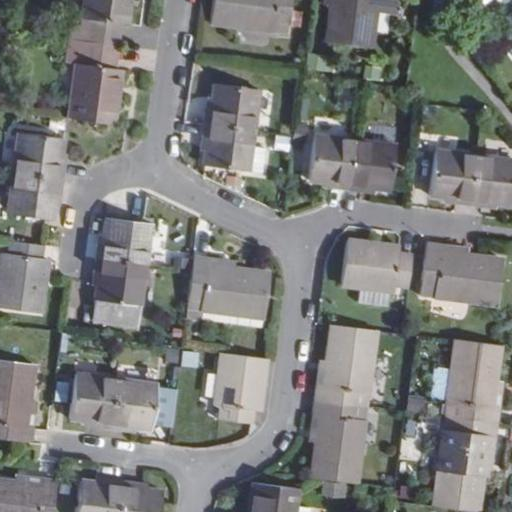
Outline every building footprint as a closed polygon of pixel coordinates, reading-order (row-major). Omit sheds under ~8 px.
[(126,24),(128,0),(83,0),(81,18),(87,19),(84,40),(116,45),(119,23),(126,24)] [(212,0),(210,20),(286,32),(290,0),(212,0)] [(370,47),(375,0),(330,0),(326,42),(370,47)] [(113,69),(116,45),(84,40),(81,64),(75,64),(69,118),(112,123),(120,70),(113,69)] [(303,54),(302,68),(327,70),(328,55),(303,54)] [(254,130),(259,90),(215,83),(211,111),(206,111),(204,124),(254,130)] [(251,147),(254,130),(204,124),(203,139),(207,139),(204,165),(248,171),(251,147)] [(62,139),(17,133),(12,172),(61,179),(63,165),(59,165),(62,139)] [(335,186),(349,188),(355,140),(314,135),(309,178),(335,181),(335,186)] [(395,145),(355,140),(349,188),(361,189),(361,185),(389,188),(395,145)] [(265,148),(251,147),(248,171),(262,172),(265,148)] [(470,203),(476,155),(435,150),(430,194),(455,198),(455,201),(470,203)] [(511,181),(511,160),(476,155),(470,203),(483,204),(484,201),(509,204),(511,181)] [(59,194),(61,179),(12,172),(6,213),(52,220),(55,193),(59,194)] [(144,265),(150,224),(105,218),(101,244),(99,244),(97,258),(144,265)] [(396,252),(397,246),(345,239),(339,284),(356,286),(387,290),(391,290),(392,285),(405,286),(410,254),(396,252)] [(40,258),(42,244),(8,240),(7,254),(1,253),(0,258),(0,306),(40,311),(47,259),(40,258)] [(439,252),(441,244),(440,245),(427,242),(420,294),(495,304),(501,260),(439,252)] [(205,264),(206,258),(191,256),(186,307),(262,317),(268,272),(205,264)] [(92,321),(136,327),(144,265),(97,258),(95,271),(98,272),(92,321)] [(385,306),(387,290),(356,286),(354,303),(385,306)] [(367,406),(377,331),(332,327),(324,386),(317,385),(315,398),(367,406)] [(456,343),(446,416),(496,423),(498,410),(492,409),(500,348),(456,343)] [(258,410),(265,358),(222,352),(215,403),(221,405),(219,418),(251,422),(252,409),(258,410)] [(25,428),(33,364),(0,359),(0,439),(30,443),(32,429),(25,428)] [(95,426),(108,428),(115,379),(74,373),(68,419),(96,422),(95,426)] [(150,429),(156,385),(115,379),(108,428),(122,430),(122,426),(150,429)] [(62,401),(63,381),(51,380),(49,400),(62,401)] [(357,483),(367,406),(315,398),(313,414),(319,414),(311,476),(357,483)] [(434,508),(468,511),(470,511),(478,511),(487,450),(492,451),(496,423),(446,416),(434,508)] [(42,478),(41,485),(0,480),(0,511),(51,511),(56,481),(42,478)] [(106,479),(105,485),(78,481),(74,511),(116,511),(120,481),(106,479)] [(135,489),(136,483),(120,481),(116,511),(156,511),(159,491),(135,489)] [(293,511),(294,506),(296,489),(252,482),(248,511),(293,511)]
